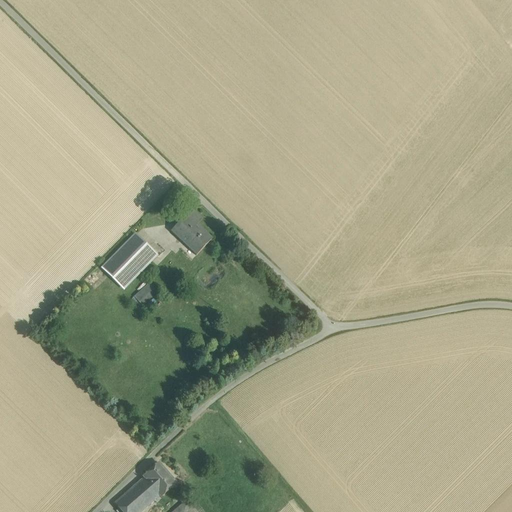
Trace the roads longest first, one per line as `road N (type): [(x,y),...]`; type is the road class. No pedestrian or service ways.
road 1 (unclassified): [(0,0),(334,328)]
road 2 (unclassified): [(95,511),(238,378),(334,328)]
road 3 (unclassified): [(334,328),(483,303),(511,307)]
road 4 (track): [(309,511),(213,400)]
